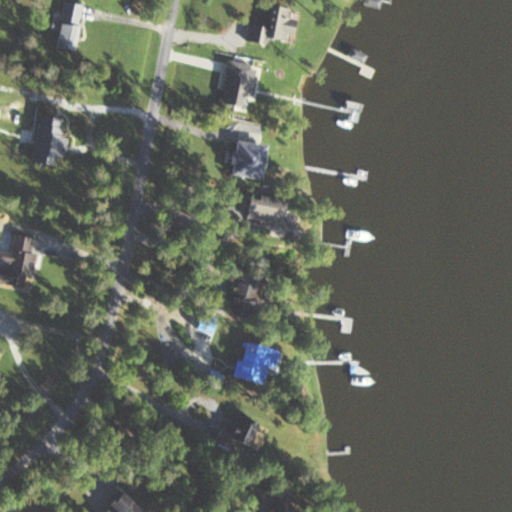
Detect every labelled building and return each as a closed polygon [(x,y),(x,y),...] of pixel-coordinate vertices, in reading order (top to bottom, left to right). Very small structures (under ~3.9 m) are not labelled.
[(82,4),(60,0),(57,0),(49,46),(73,50),(82,4)] [(251,43),(265,45),(265,38),(291,41),(293,18),(289,18),(290,8),(270,6),(267,27),(252,26),(251,43)] [(251,105),(252,66),(231,65),(229,104),(251,105)] [(62,158),(64,136),(59,136),(61,117),(34,114),(30,160),(53,163),(53,157),(62,158)] [(225,174),(261,177),(264,142),(229,139),(225,174)] [(242,199),(246,221),(276,216),(273,195),(242,199)] [(0,283),(24,288),(34,238),(0,232),(0,233),(0,283)] [(245,303),(252,294),(243,286),(235,296),(245,303)] [(260,377),(259,350),(236,351),(237,378),(260,377)] [(263,424),(240,417),(232,445),(255,451),(263,424)] [(92,511),(136,511),(115,490),(92,511)]
